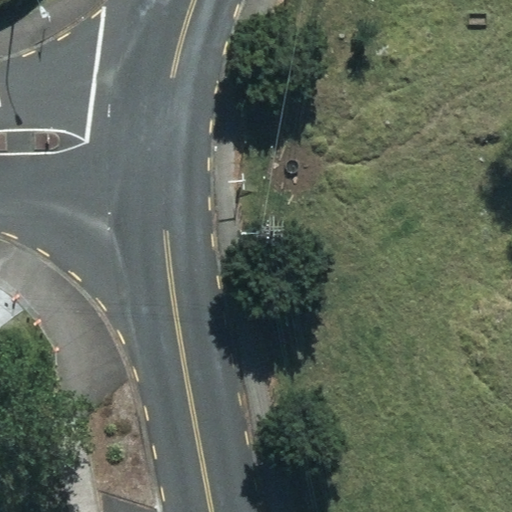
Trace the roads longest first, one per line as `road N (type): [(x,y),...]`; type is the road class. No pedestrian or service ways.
road 1 (secondary): [(213,511),(174,302),(166,199)]
road 2 (tertiary): [(0,100),(178,32)]
road 3 (secondary): [(166,199),(178,32)]
road 4 (tertiary): [(166,199),(0,185)]
